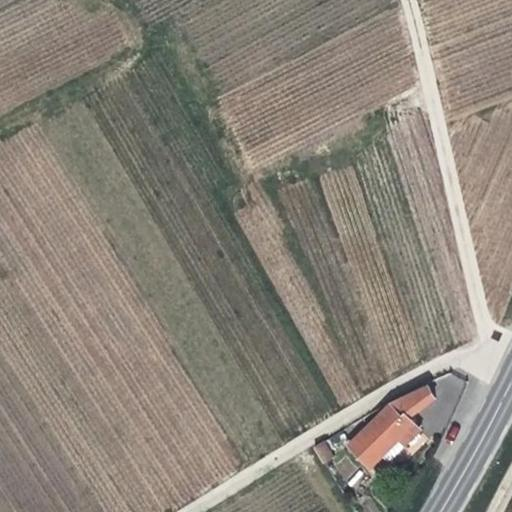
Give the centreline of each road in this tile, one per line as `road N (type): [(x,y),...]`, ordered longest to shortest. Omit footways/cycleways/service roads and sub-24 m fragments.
road 1 (track): [(511,363),(489,347),(408,0)]
road 2 (track): [(190,511),(489,347)]
road 3 (primary): [(441,511),(511,380)]
